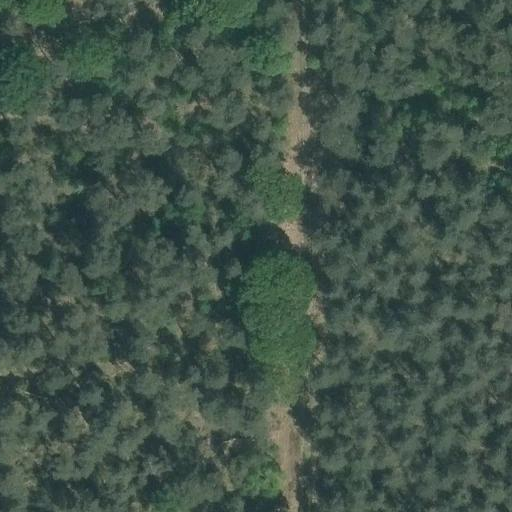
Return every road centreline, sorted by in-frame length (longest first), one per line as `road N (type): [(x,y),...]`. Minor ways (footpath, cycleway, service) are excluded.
road 1 (track): [(307,511),(305,0)]
road 2 (track): [(166,0),(0,56)]
